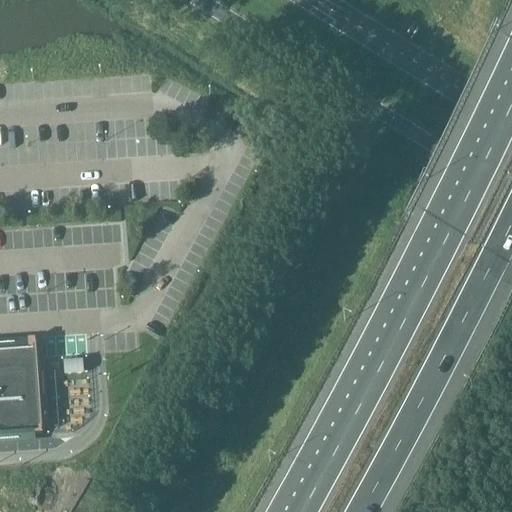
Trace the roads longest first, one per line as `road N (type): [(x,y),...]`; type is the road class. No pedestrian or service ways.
road 1 (motorway): [(511,73),(291,511)]
road 2 (secondary): [(198,0),(511,189)]
road 3 (motorway): [(360,511),(511,235)]
road 4 (secondary): [(511,121),(313,0)]
